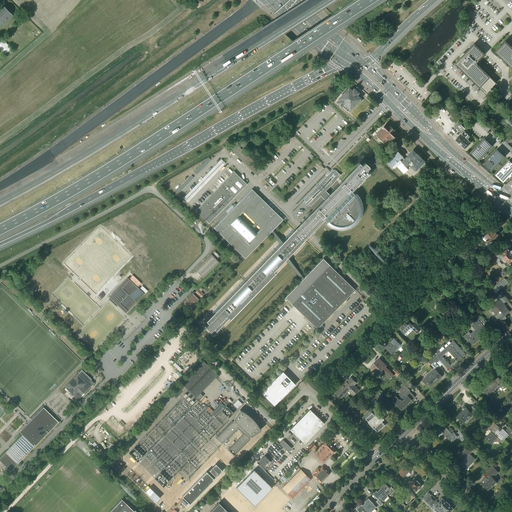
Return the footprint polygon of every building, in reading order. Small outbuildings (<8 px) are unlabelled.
[(12,15),(2,5),(0,6),(0,28),(3,25),(4,25),(4,24),(12,16),(13,16),(12,15)] [(511,67),(511,48),(511,47),(506,42),(496,52),(511,67)] [(475,63),(484,54),(474,45),(466,53),(467,54),(465,56),(464,55),(463,57),(463,58),(461,60),(460,59),(456,63),(486,93),(496,83),(475,63)] [(354,90),(352,88),(349,91),(348,90),(349,89),(339,98),(340,99),(337,103),(341,107),(342,106),(347,111),(349,109),(350,109),(355,103),(358,105),(362,101),(359,99),(360,99),(356,95),(357,94),(357,93),(354,90)] [(471,138),(468,135),(470,133),(458,122),(457,123),(454,127),(461,133),(459,136),(458,134),(456,134),(455,136),(455,137),(456,139),(455,140),(465,149),(471,142),(469,141),(471,138)] [(377,135),(379,137),(378,140),(378,141),(381,144),(382,144),(384,142),(388,145),(397,135),(393,132),(395,130),(391,127),(390,128),(386,125),(377,135)] [(471,153),(479,160),(489,149),(481,142),(471,153)] [(238,146),(232,152),(257,176),(263,170),(238,146)] [(417,154),(413,151),(407,157),(403,162),(407,166),(408,164),(411,168),(412,167),(416,170),(425,161),(424,161),(421,158),(421,157),(421,156),(421,155),(420,153),(418,154),(417,154)] [(393,167),(403,157),(398,152),(388,162),(393,167)] [(493,153),(483,164),(491,172),(501,161),(493,153)] [(208,158),(194,172),(197,175),(211,161),(208,158)] [(221,160),(183,199),(187,204),(225,164),(221,160)] [(496,175),(504,182),(511,173),(511,161),(510,160),(496,175)] [(208,324),(205,326),(210,331),(213,329),(213,328),(216,331),(228,318),(228,319),(229,319),(230,320),(276,272),(275,271),(274,271),(285,260),(287,257),(303,241),(306,238),(310,234),(324,219),(327,222),(327,223),(328,223),(329,224),(330,224),(330,225),(331,225),(332,226),(333,226),(334,226),(334,227),(335,227),(336,227),(337,227),(338,227),(338,228),(339,228),(340,228),(341,228),(342,228),(343,227),(344,227),(345,227),(346,227),(347,227),(347,226),(348,226),(349,226),(350,225),(351,225),(351,224),(352,224),(353,223),(354,223),(354,222),(355,221),(356,220),(357,219),(357,218),(358,218),(358,217),(358,216),(359,216),(359,215),(359,214),(360,213),(360,212),(360,211),(360,210),(360,209),(360,208),(360,207),(360,206),(360,205),(360,204),(360,203),(359,202),(359,201),(359,200),(358,200),(358,199),(358,198),(357,198),(357,197),(356,196),(356,195),(355,195),(355,194),(354,194),(352,191),(366,176),(369,173),(367,170),(370,167),(365,163),(362,166),(359,163),(347,176),(300,224),(296,229),(294,230),(283,242),(280,244),(236,290),(206,321),(208,323),(208,324)] [(308,204),(310,206),(340,175),(336,172),(335,171),(334,170),(332,171),(331,171),(304,200),(306,202),(306,203),(306,204),(307,204),(308,204)] [(209,224),(247,185),(234,172),(196,211),(209,224)] [(191,176),(176,191),(178,194),(193,179),(191,176)] [(279,238),(273,230),(283,220),(252,189),(219,223),(214,228),(245,259),(270,233),(277,240),(277,241),(280,244),(283,242),(280,239),(279,238)] [(490,243),(498,235),(495,232),(496,231),(493,228),(484,237),(483,236),(482,238),(485,242),(487,240),(490,243)] [(510,251),(507,247),(506,247),(504,248),(504,250),(500,254),(499,253),(496,256),(500,259),(501,258),(505,262),(505,263),(505,264),(506,266),(507,266),(508,265),(510,264),(510,265),(511,263),(511,262),(511,249),(511,250),(510,251)] [(210,254),(195,269),(204,278),(219,263),(210,254)] [(301,281),(285,298),(317,329),(355,290),(323,259),(304,278),(287,257),(285,260),(301,281)] [(127,311),(128,311),(144,294),(127,278),(129,280),(121,288),(121,287),(111,297),(119,304),(119,303),(127,311)] [(495,293),(508,283),(504,278),(497,284),(497,285),(492,289),(495,293)] [(194,306),(196,305),(195,304),(198,300),(193,294),(188,300),(185,304),(190,309),(193,305),(194,306)] [(504,303),(507,300),(502,294),(498,297),(504,303)] [(502,322),(507,317),(505,316),(509,312),(499,300),(491,308),(496,314),(502,322)] [(486,324),(480,317),(475,321),(473,319),(469,323),(475,330),(471,334),(469,332),(464,336),(468,341),(471,338),(475,343),(486,333),(482,328),(486,324)] [(402,330),(408,324),(402,318),(396,324),(402,330)] [(417,333),(421,329),(415,322),(410,327),(417,333)] [(441,344),(446,339),(443,335),(437,340),(441,344)] [(401,345),(393,338),(393,337),(384,346),(392,354),(396,351),(396,350),(401,345)] [(457,362),(458,362),(463,358),(462,357),(466,354),(454,341),(445,349),(443,347),(437,352),(436,351),(430,356),(435,361),(437,363),(436,362),(439,359),(449,370),(457,362)] [(430,356),(426,359),(431,365),(435,361),(430,356)] [(381,363),(378,360),(372,367),(371,368),(378,374),(382,370),(383,370),(390,378),(393,375),(398,380),(402,375),(395,368),(390,372),(384,365),(385,364),(383,361),(381,363)] [(199,400),(203,396),(200,393),(218,375),(203,361),(182,384),(199,400)] [(416,362),(411,367),(414,371),(420,365),(416,362)] [(79,398),(95,383),(91,379),(92,379),(82,369),(65,387),(75,397),(76,396),(79,398)] [(426,386),(429,383),(431,386),(442,377),(435,369),(422,381),(426,386)] [(283,372),(261,393),(274,405),(295,384),(283,372)] [(498,377),(495,381),(493,379),(488,384),(490,385),(487,388),(489,390),(486,393),(489,397),(492,394),(493,394),(500,387),(503,389),(506,386),(504,384),(498,377)] [(358,390),(353,385),(355,383),(351,379),(337,393),(341,397),(348,390),(353,394),(358,390)] [(401,409),(414,397),(408,390),(412,385),(406,379),(402,383),(404,386),(399,390),(401,392),(393,400),(401,409)] [(366,403),(369,406),(373,402),(374,403),(378,399),(374,395),(366,403)] [(42,406),(44,408),(20,432),(21,434),(0,456),(0,461),(11,472),(17,465),(60,421),(43,405),(42,406)] [(476,413),(479,410),(474,405),(471,407),(473,409),(470,412),(466,407),(462,410),(463,411),(458,416),(462,421),(465,418),(468,421),(471,418),(470,417),(476,412),(476,413)] [(253,420),(250,418),(251,417),(250,416),(248,415),(247,414),(245,413),(244,412),(243,411),(241,411),(240,410),(234,419),(235,420),(233,422),(232,421),(216,437),(222,442),(221,442),(222,442),(226,438),(227,439),(227,440),(239,428),(244,433),(243,435),(242,435),(228,449),(229,449),(234,454),(250,438),(249,437),(250,436),(251,437),(252,436),(260,430),(259,428),(259,427),(258,426),(257,424),(256,423),(255,422),(254,421),(253,420)] [(324,424),(310,410),(309,410),(290,430),(304,444),(324,424)] [(371,414),(369,412),(370,411),(362,419),(364,421),(367,419),(376,429),(378,427),(380,429),(385,425),(381,421),(382,421),(381,419),(382,418),(378,413),(375,416),(372,414),(371,414)] [(500,428),(493,422),(486,429),(488,431),(490,428),(492,430),(485,438),(491,444),(496,438),(497,437),(501,441),(500,442),(501,442),(508,434),(502,429),(500,431),(498,430),(499,429),(500,428)] [(444,428),(441,425),(434,431),(439,437),(443,433),(451,441),(457,436),(454,433),(453,434),(452,433),(451,434),(446,427),(444,428)] [(462,442),(466,438),(459,431),(456,433),(460,438),(459,439),(462,442)] [(288,452),(292,449),(283,440),(280,444),(288,452)] [(334,454),(336,452),(335,451),(336,450),(326,440),(314,453),(324,463),(333,453),(334,454)] [(466,469),(476,459),(470,454),(472,452),(467,447),(462,453),(467,458),(464,461),(460,464),(466,469)] [(265,471),(267,468),(266,467),(271,462),(269,461),(265,456),(259,461),(261,463),(259,465),(265,471)] [(212,462),(193,480),(202,488),(222,469),(216,464),(212,462)] [(292,466),(287,471),(291,475),(296,470),(295,469),(292,466)] [(322,467),(313,476),(320,483),(330,474),(322,467)] [(404,477),(404,476),(409,472),(404,467),(399,472),(404,477)] [(488,490),(496,482),(492,477),(498,472),(493,467),(487,473),(489,475),(481,482),(488,490)] [(311,480),(301,469),(282,488),(292,499),(311,480)] [(254,470),(236,488),(254,506),(272,488),(254,470)] [(416,491),(422,485),(415,478),(409,484),(416,491)] [(390,488),(385,483),(380,488),(381,488),(388,495),(390,493),(391,494),(395,490),(392,486),(390,488)] [(381,488),(378,492),(377,491),(373,494),(379,499),(376,502),(381,506),(383,504),(380,500),(382,499),(384,501),(388,496),(388,495),(381,488)] [(449,511),(454,508),(450,504),(447,501),(446,501),(442,497),(438,503),(436,501),(437,500),(431,494),(425,501),(431,506),(433,503),(435,505),(435,506),(441,511),(439,511),(449,511)] [(374,504),(369,498),(365,501),(366,502),(363,505),(368,511),(371,511),(375,509),(373,507),(375,505),(378,509),(381,506),(376,502),(374,504)] [(134,511),(126,504),(122,499),(110,511),(136,511),(135,511),(134,511)] [(227,511),(219,503),(210,511),(227,511)]
